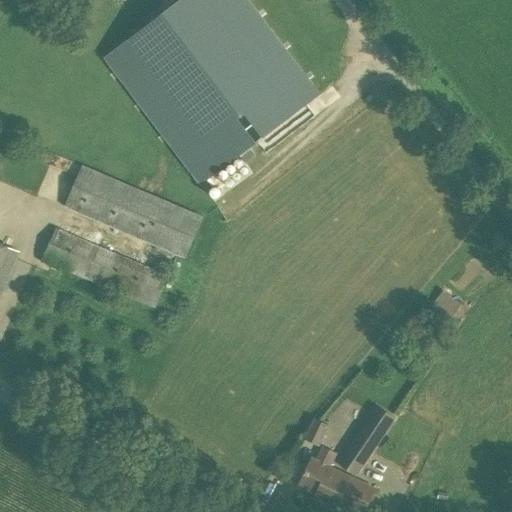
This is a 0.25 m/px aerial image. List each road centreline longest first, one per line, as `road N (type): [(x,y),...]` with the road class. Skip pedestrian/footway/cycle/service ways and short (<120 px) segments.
road 1 (unclassified): [(511,214),(346,0)]
road 2 (unclassified): [(228,511),(0,393)]
